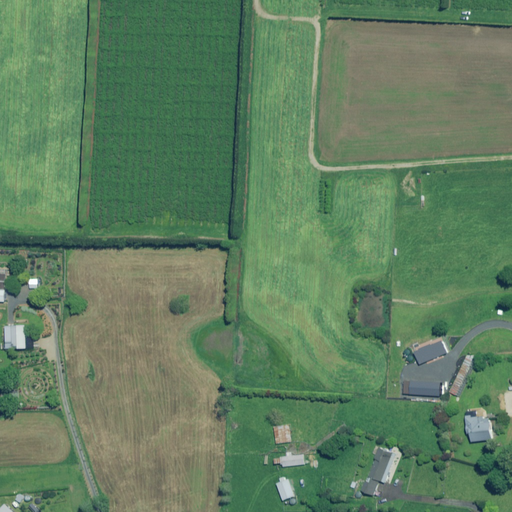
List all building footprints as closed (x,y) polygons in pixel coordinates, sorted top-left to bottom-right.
[(29,349),(29,326),(8,326),(8,349),(29,349)] [(474,416),(468,416),(470,435),(473,434),(474,442),(495,440),(493,418),(486,419),(485,416),(474,417),(474,416)] [(293,442),(291,425),(276,427),(278,444),(293,442)] [(395,454),(381,449),(371,477),(387,483),(395,461),(392,460),(395,454)] [(293,452),(288,453),(289,457),(277,458),(277,464),(284,464),(284,467),(306,465),(305,455),(293,456),(293,452)] [(286,481),(285,477),(281,479),(282,483),(279,484),(285,501),(297,497),(291,480),(286,481)] [(379,486),(367,481),(363,491),(375,496),(379,486)] [(26,497),(21,494),(17,500),(22,503),(26,497)]
